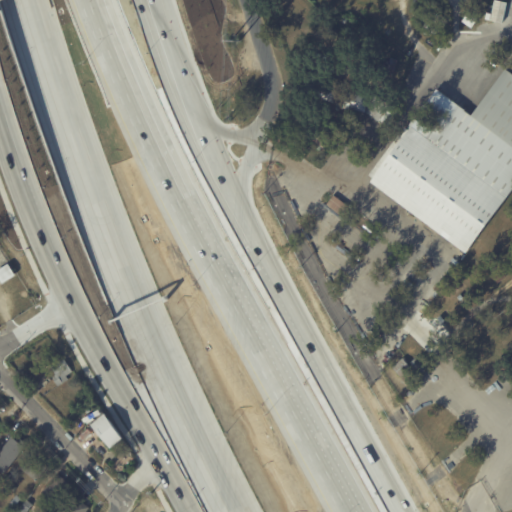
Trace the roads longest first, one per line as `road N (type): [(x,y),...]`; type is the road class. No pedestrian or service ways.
road 1 (motorway): [(347,511),(245,340),(92,1)]
road 2 (motorway): [(26,0),(77,159),(152,341),(240,511)]
road 3 (secondary): [(0,133),(72,295),(198,511)]
road 4 (secondary): [(406,511),(236,208)]
road 5 (residential): [(0,370),(124,498)]
road 6 (residential): [(245,0),(270,84),(266,111),(248,137)]
road 7 (secondary): [(236,208),(185,81)]
